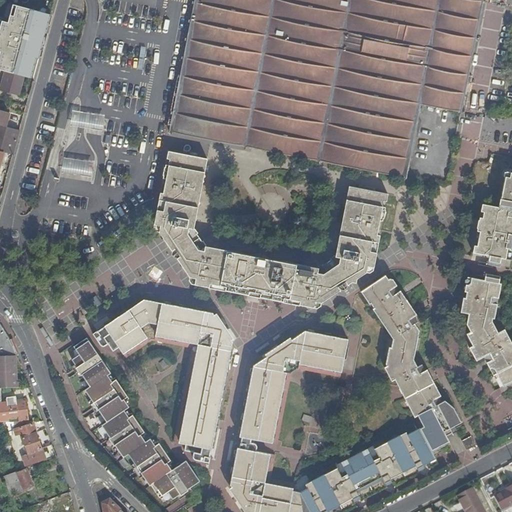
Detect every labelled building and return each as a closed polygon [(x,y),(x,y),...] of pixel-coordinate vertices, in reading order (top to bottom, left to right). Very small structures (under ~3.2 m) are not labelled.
[(196,0),(189,41),(198,43),(182,117),(248,131),(245,149),(319,163),(405,179),(405,178),(419,104),(461,112),(461,110),(482,0),(196,0)] [(198,43),(189,41),(171,133),(245,149),(248,131),(182,117),(198,43)] [(18,98),(24,76),(19,75),(0,69),(0,80),(3,82),(0,93),(18,98)] [(0,111),(0,125),(6,127),(9,114),(0,111)] [(13,155),(20,131),(6,127),(0,125),(0,151),(3,152),(13,155)] [(207,160),(169,152),(167,160),(170,160),(169,166),(166,165),(164,180),(166,180),(163,195),(160,194),(154,226),(175,257),(188,276),(198,278),(197,286),(234,293),(240,294),(268,299),(275,300),(312,307),(314,299),(324,301),(343,289),(375,267),(381,236),(378,236),(381,221),(384,222),(386,208),(383,208),(385,202),(388,202),(389,196),(375,194),(375,192),(357,189),(357,190),(349,189),(337,256),(328,262),(319,267),(209,247),(202,238),(195,229),(207,160)] [(511,170),(507,169),(500,205),(488,203),(488,205),(481,203),(481,208),(484,209),(482,218),(480,227),(477,243),(474,243),(473,250),(490,254),(501,256),(511,257),(511,170)] [(501,256),(490,254),(489,262),(500,264),(501,256)] [(485,276),(484,279),(499,282),(500,275),(485,272),(485,276)] [(188,276),(194,285),(197,286),(198,278),(188,276)] [(395,379),(399,386),(428,370),(427,369),(425,370),(423,365),(418,367),(414,360),(419,331),(416,325),(419,324),(415,318),(417,316),(401,291),(398,293),(394,288),(397,286),(393,280),(390,279),(389,280),(386,276),(361,292),(392,341),(391,349),(389,348),(387,363),(389,366),(386,366),(384,367),(391,381),(395,379)] [(511,341),(505,329),(499,332),(492,320),(492,318),(494,318),(497,303),(493,303),(495,296),(498,297),(501,282),(499,282),(484,279),(476,278),(467,276),(464,290),(467,290),(465,298),(463,297),(462,303),(461,311),(468,313),(466,324),(471,332),(467,334),(473,346),(470,348),(477,360),(486,356),(489,361),(487,362),(490,368),(494,376),(497,374),(504,387),(511,382),(511,341)] [(314,299),(312,307),(315,308),(324,301),(314,299)] [(214,449),(231,356),(233,343),(212,313),(143,301),(105,327),(107,331),(125,359),(153,341),(182,346),(182,345),(192,347),(191,348),(192,348),(175,442),(192,445),(211,449),(214,449)] [(0,356),(16,355),(9,339),(0,325),(0,356)] [(298,368),(306,370),(340,377),(348,339),(305,330),(254,366),(241,439),(279,445),(291,382),(292,372),(298,368)] [(188,495),(189,497),(194,493),(191,488),(201,482),(187,462),(173,472),(170,468),(174,465),(160,444),(156,446),(152,441),(147,444),(144,440),(148,437),(133,415),(129,418),(125,412),(130,408),(126,403),(128,401),(130,400),(115,379),(112,381),(109,377),(112,375),(87,340),(75,349),(80,356),(73,361),(77,366),(72,370),(80,382),(85,379),(92,388),(87,392),(93,401),(88,404),(97,417),(102,413),(109,424),(105,427),(111,437),(106,440),(115,453),(120,449),(127,459),(131,456),(138,465),(133,468),(141,481),(147,478),(162,500),(170,494),(174,500),(178,497),(181,500),(188,495)] [(0,356),(0,387),(3,388),(20,388),(20,380),(17,380),(16,355),(0,356)] [(402,391),(405,397),(434,382),(431,376),(428,370),(399,386),(402,391)] [(421,428),(433,451),(450,442),(446,433),(452,430),(451,427),(461,422),(455,410),(452,405),(445,400),(441,402),(439,397),(441,395),(434,382),(405,397),(411,410),(415,417),(419,415),(424,426),(421,428)] [(0,387),(0,421),(3,421),(19,421),(18,420),(28,419),(25,399),(16,400),(15,394),(3,396),(3,388),(0,387)] [(33,423),(14,429),(16,435),(20,433),(29,459),(24,461),(26,465),(45,458),(33,423)] [(301,493),(293,491),(289,511),(327,511),(361,495),(359,492),(384,480),(385,483),(417,466),(419,469),(437,459),(433,451),(421,428),(408,435),(403,438),(401,435),(376,447),(370,451),(368,449),(342,463),(343,465),(337,468),(312,482),(314,485),(308,489),(301,493)] [(477,446),(472,437),(464,441),(468,450),(477,446)] [(289,511),(293,491),(295,484),(273,480),(277,456),(239,449),(232,487),(250,511),(289,511)] [(17,473),(16,471),(4,476),(7,484),(19,479),(23,489),(32,485),(27,469),(17,473)] [(10,494),(23,489),(19,479),(7,484),(10,494)] [(511,486),(505,489),(506,491),(494,498),(501,511),(511,505),(511,486)] [(457,497),(465,511),(483,511),(472,489),(457,497)] [(123,511),(109,498),(102,502),(103,511),(123,511)]
